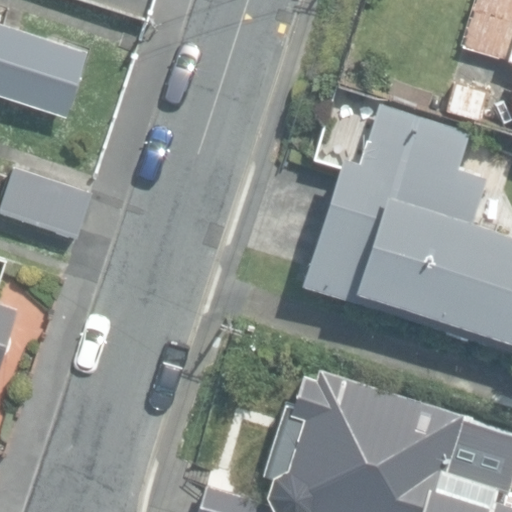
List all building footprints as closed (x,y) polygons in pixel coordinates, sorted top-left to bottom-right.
[(511,0),(474,0),(461,42),(511,57),(511,0)] [(0,89),(68,112),(89,49),(0,18),(0,89)] [(446,106),(478,117),(488,87),(455,76),(446,106)] [(366,288),(511,335),(511,227),(473,215),(486,173),(460,165),(471,129),(378,98),(359,156),(343,151),(301,279),(363,299),(366,288)] [(0,199),(0,207),(79,234),(93,191),(12,164),(0,199)] [(0,369),(20,305),(0,298),(0,369)] [(463,410),(319,365),(316,375),(302,371),(292,404),(286,402),(265,470),(272,472),(268,488),(279,508),(294,511),(297,511),(309,507),(323,511),(511,511),(511,489),(506,488),(511,468),(511,432),(461,416),(463,410)] [(199,511),(269,511),(272,503),(208,484),(199,511)]
